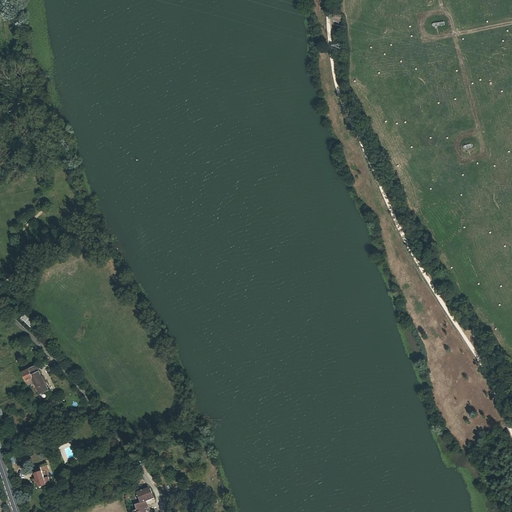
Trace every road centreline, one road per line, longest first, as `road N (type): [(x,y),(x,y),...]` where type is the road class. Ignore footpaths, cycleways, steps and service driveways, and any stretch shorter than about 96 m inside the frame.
road 1 (track): [(440,0),(482,143),(472,158),(456,149),(471,133)]
road 2 (unclassified): [(0,306),(94,406)]
road 3 (track): [(511,22),(430,38),(421,29),(424,17),(446,12)]
